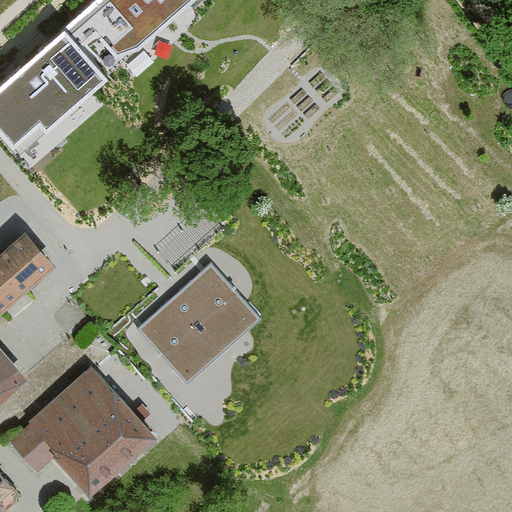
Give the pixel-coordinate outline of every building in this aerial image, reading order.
[(101,0),(0,91),(0,130),(21,154),(195,0),(101,0)] [(0,400),(27,377),(0,346),(0,309),(55,261),(29,232),(0,257),(0,400)] [(212,263),(138,329),(188,384),(262,318),(212,263)] [(95,368),(16,440),(40,467),(58,451),(94,491),(156,435),(95,368)] [(0,511),(21,495),(0,471),(0,511)]
